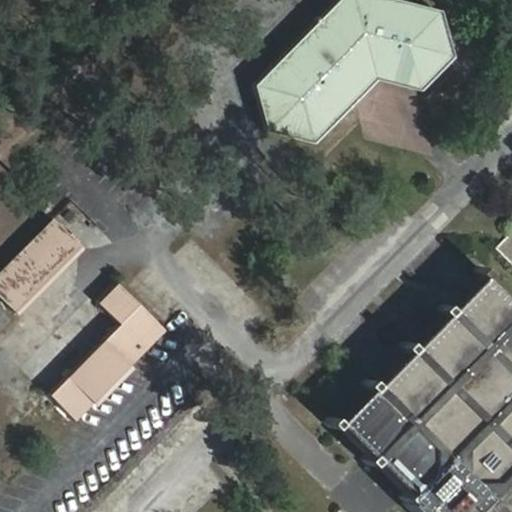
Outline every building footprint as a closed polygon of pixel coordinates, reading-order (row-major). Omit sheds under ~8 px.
[(334,0),(251,84),(264,129),(309,141),(354,96),(347,71),(416,88),(449,55),(436,10),(399,0),(334,0)] [(153,113),(137,97),(124,110),(139,126),(153,113)] [(0,297),(9,306),(75,241),(53,219),(0,270),(0,297)] [(511,230),(496,248),(511,263),(511,230)] [(445,305),(442,302),(436,308),(440,312),(408,343),(404,339),(398,346),(401,350),(370,381),(366,377),(360,383),(364,387),(333,419),(329,415),(323,421),(329,426),(333,423),(365,454),(361,458),(366,464),(370,460),(402,491),(398,496),(403,500),(402,501),(412,511),(511,511),(511,305),(480,275),(485,271),(479,265),(473,271),(476,274),(445,305)] [(117,284),(98,304),(119,324),(49,395),(74,420),(163,329),(117,284)]
